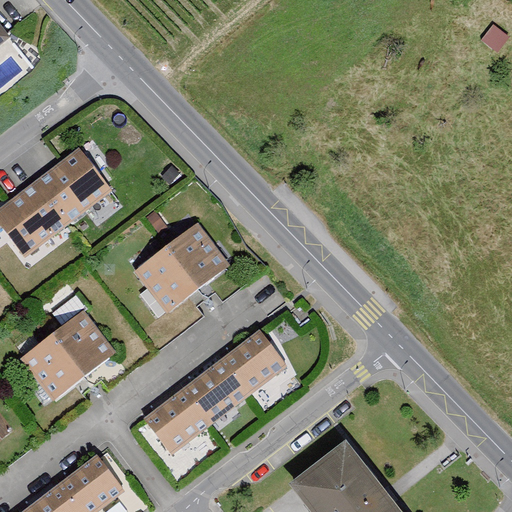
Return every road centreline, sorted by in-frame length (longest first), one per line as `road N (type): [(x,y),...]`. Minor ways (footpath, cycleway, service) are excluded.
road 1 (tertiary): [(123,60),(394,342)]
road 2 (residential): [(394,342),(209,485),(191,511)]
road 3 (tertiary): [(394,342),(511,461)]
road 4 (residential): [(123,60),(0,153)]
